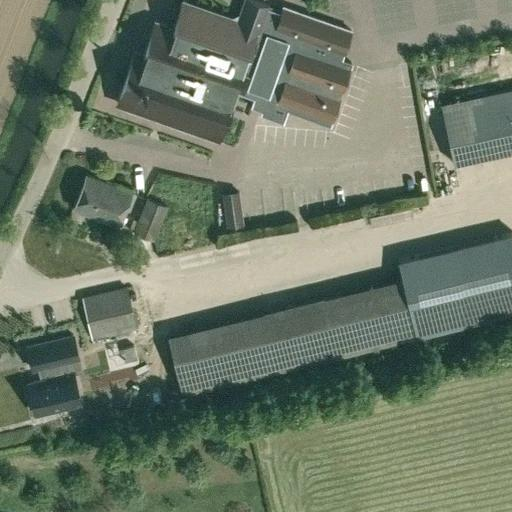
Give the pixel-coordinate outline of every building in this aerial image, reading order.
[(181,127),(191,131),(191,132),(192,133),(193,131),(204,135),(203,137),(204,137),(205,135),(215,139),(215,141),(216,141),(233,92),(253,99),(250,108),(261,112),(260,115),(283,123),(287,111),(329,126),(352,64),(350,63),(350,65),(340,61),(342,54),(351,31),(283,7),(281,13),(268,9),(269,6),(250,0),(245,0),(239,17),(234,20),(233,18),(183,0),(172,31),(155,25),(155,23),(154,23),(143,55),(142,58),(141,60),(133,57),(132,57),(118,97),(119,98),(118,100),(126,103),(124,109),(125,109),(126,108),(143,114),(142,115),(144,116),(144,114),(155,118),(155,120),(156,120),(156,119),(167,122),(167,124),(168,124),(169,123),(179,127),(179,128),(180,129),(181,127)] [(387,29),(411,25),(406,0),(369,0),(374,21),(386,19),(387,29)] [(511,87),(481,95),(442,103),(455,164),(494,155),(511,151),(511,87)] [(293,147),(293,130),(259,130),(259,147),(293,147)] [(117,226),(131,191),(86,174),(73,209),(117,226)] [(238,192),(223,194),(227,226),(242,224),(238,192)] [(133,232),(153,240),(167,205),(147,198),(133,232)] [(243,237),(209,238),(209,252),(243,251),(243,237)] [(485,304),(501,301),(491,248),(474,251),(485,304)] [(168,333),(183,392),(417,335),(403,277),(168,333)] [(92,339),(136,328),(126,287),(82,297),(92,339)] [(66,361),(78,358),(73,335),(26,346),(32,369),(41,367),(44,378),(27,382),(35,414),(81,402),(73,371),(69,372),(66,361)]
